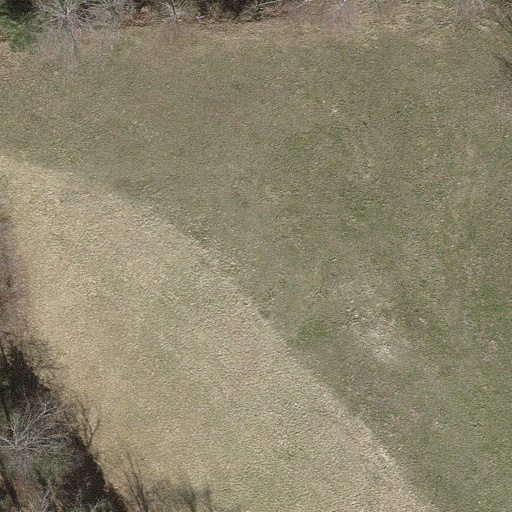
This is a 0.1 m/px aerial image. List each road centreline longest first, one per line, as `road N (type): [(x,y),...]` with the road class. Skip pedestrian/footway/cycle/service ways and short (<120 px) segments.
road 1 (track): [(0,44),(345,102),(511,100)]
road 2 (track): [(111,511),(0,336)]
